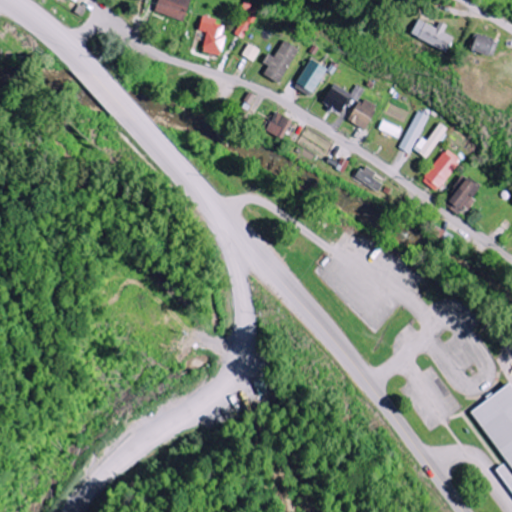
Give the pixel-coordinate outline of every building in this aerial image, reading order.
[(185,22),(193,0),(158,0),(155,11),(185,22)] [(257,10),(253,9),(247,22),(242,19),(235,35),(245,39),(257,10)] [(224,56),(227,36),(224,36),(226,27),(217,25),(218,19),(203,16),(201,31),(207,32),(204,53),(224,56)] [(445,33),(448,25),(440,22),(438,28),(419,20),(412,37),(450,52),(456,37),(445,33)] [(471,49),(494,57),(499,42),(477,34),(471,49)] [(275,58),(269,55),(264,63),(268,66),(264,75),(281,84),(300,49),(284,41),(275,58)] [(243,55),(254,62),(261,50),(249,44),(243,55)] [(295,87),(312,97),(330,70),(314,59),(295,87)] [(363,89),(356,86),(352,94),(333,85),(324,104),(349,117),(363,89)] [(360,99),(349,121),(367,130),(378,108),(360,99)] [(429,116),(418,111),(400,148),(411,154),(429,116)] [(285,139),(295,121),(277,112),(268,130),(285,139)] [(380,133),(399,140),(403,128),(384,121),(380,133)] [(423,138),(415,150),(429,160),(449,129),(441,124),(429,142),(423,138)] [(463,161),(448,149),(423,181),(438,192),(463,161)] [(380,192),(385,184),(375,179),(378,173),(365,166),(357,179),(380,192)] [(483,187),(469,178),(450,208),(460,214),(464,208),(468,210),(483,187)] [(511,385),(474,411),(508,463),(498,469),(511,490),(511,385)]
